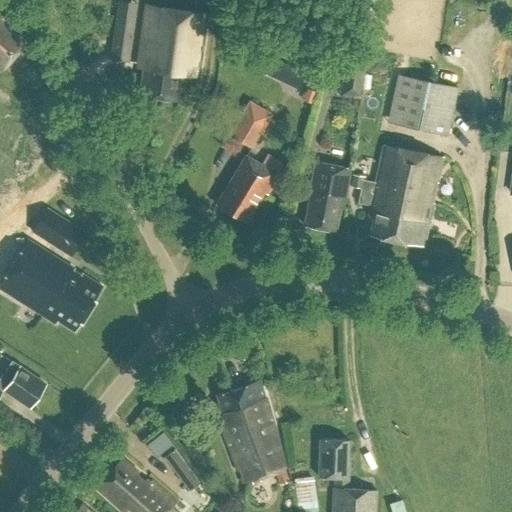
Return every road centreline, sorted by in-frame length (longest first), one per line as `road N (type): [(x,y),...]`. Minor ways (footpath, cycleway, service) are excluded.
road 1 (unclassified): [(185,311),(47,0)]
road 2 (tertiary): [(511,325),(339,280),(296,277),(185,311)]
road 3 (tertiary): [(19,511),(185,311)]
